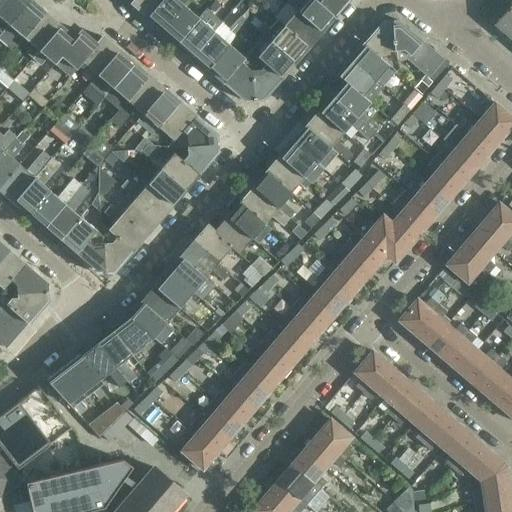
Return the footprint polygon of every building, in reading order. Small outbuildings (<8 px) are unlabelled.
[(27,0),(1,0),(0,2),(0,17),(1,19),(0,19),(0,32),(7,24),(8,25),(28,1),(27,0)] [(132,0),(130,4),(146,17),(160,0),(132,0)] [(160,0),(146,17),(161,31),(183,5),(187,0),(160,0)] [(296,10),(296,11),(320,32),(334,17),(333,15),(318,3),(315,0),(305,0),(301,4),(295,0),(287,0),(286,2),(287,3),(296,10)] [(320,0),(318,3),(333,15),(346,0),(320,0)] [(28,1),(8,25),(7,24),(0,32),(0,39),(3,42),(12,49),(22,37),(43,13),(28,1)] [(511,2),(494,23),(511,38),(511,2)] [(274,18),(283,26),(307,47),(320,32),(296,11),(296,10),(287,3),(274,18)] [(183,5),(161,31),(176,44),(198,18),(183,5)] [(198,18),(176,44),(190,56),(212,31),(219,24),(204,11),(198,19),(198,18)] [(43,13),(22,37),(32,45),(25,53),(32,58),(38,51),(58,26),(43,13)] [(270,41),(269,41),(294,62),(307,47),(283,26),(276,33),(263,23),(256,17),(250,24),(270,41)] [(398,20),(391,21),(394,51),(396,61),(408,55),(421,41),(398,20)] [(383,21),(363,45),(394,72),(398,68),(396,61),(394,51),(391,21),(383,21)] [(58,26),(38,51),(32,58),(40,65),(46,58),(52,63),(73,39),(58,26)] [(73,39),(52,63),(67,76),(81,60),(95,44),(80,31),(73,39)] [(212,31),(190,56),(206,69),(228,44),(212,31)] [(95,44),(81,60),(96,74),(116,49),(102,37),(95,44)] [(256,56),(257,57),(265,64),(281,78),(294,62),(269,41),(256,56)] [(417,68),(432,50),(421,41),(408,55),(405,59),(417,68)] [(228,44),(206,69),(221,82),(243,57),(228,44)] [(350,60),(381,87),(394,72),(363,45),(350,60)] [(111,87),(132,63),(116,49),(96,74),(81,93),(96,106),(102,97),(111,87)] [(428,77),(443,59),(432,50),(417,68),(428,77)] [(243,57),(221,82),(222,83),(222,82),(245,102),(246,101),(254,100),(251,70),(251,69),(257,57),(256,56),(249,51),(243,58),(243,57)] [(350,60),(337,75),(344,82),(368,102),(381,87),(350,60)] [(111,87),(102,97),(117,111),(127,101),(148,76),(132,63),(111,87)] [(251,70),(254,100),(260,99),(261,100),(280,78),(281,78),(265,64),(260,70),(251,70)] [(6,88),(13,79),(5,71),(0,67),(0,82),(4,86),(6,88)] [(451,80),(445,74),(438,84),(444,89),(451,80)] [(148,76),(127,101),(117,111),(112,116),(121,124),(135,108),(142,114),(163,90),(148,76)] [(431,83),(423,77),(415,85),(423,92),(431,83)] [(28,91),(13,79),(6,88),(20,100),(25,94),(28,91)] [(344,82),(331,97),(373,133),(379,126),(361,110),(368,102),(344,82)] [(436,98),(444,89),(438,84),(430,93),(436,98)] [(32,86),(28,91),(25,94),(41,107),(47,99),(32,86)] [(157,127),(178,102),(163,90),(142,114),(136,121),(151,134),(157,127)] [(410,107),(418,98),(412,92),(403,102),(410,107)] [(11,110),(18,102),(10,96),(3,104),(11,110)] [(485,111),(479,117),(502,137),(511,125),(511,117),(486,96),(478,105),(485,111)] [(331,97),(318,112),(342,132),(349,124),(357,130),(356,131),(367,141),(373,134),(331,97)] [(47,111),(56,119),(65,109),(66,108),(57,99),(47,111)] [(157,127),(173,140),(180,132),(194,116),(178,102),(157,127)] [(422,102),(414,112),(421,117),(429,108),(422,102)] [(409,111),(402,104),(389,119),(396,125),(409,111)] [(79,121),(65,109),(56,119),(56,120),(70,132),(77,124),(79,121)] [(318,112),(305,127),(336,153),(346,162),(352,155),(335,141),(342,132),(318,112)] [(421,117),(414,112),(406,121),(413,127),(421,117)] [(194,116),(180,132),(173,140),(166,147),(186,147),(186,145),(216,144),(215,136),(216,135),(194,116)] [(466,120),(459,128),(488,153),(502,137),(479,117),(472,125),(466,120)] [(70,132),(56,120),(55,119),(48,128),(63,141),(70,132)] [(77,124),(70,132),(79,139),(86,131),(77,124)] [(293,141),(292,141),(316,162),(323,154),(330,160),(336,153),(305,127),(293,141)] [(458,141),(452,149),(475,168),(488,153),(459,128),(453,135),(458,141)] [(0,153),(3,151),(14,137),(7,131),(2,136),(0,134),(0,153)] [(0,183),(17,163),(11,158),(28,137),(20,131),(14,137),(3,151),(0,153),(0,183)] [(96,135),(87,146),(102,158),(102,159),(109,152),(109,151),(111,149),(96,135)] [(394,136),(385,146),(391,152),(400,142),(394,136)] [(153,146),(145,139),(135,150),(141,153),(147,146),(153,146)] [(292,141),(278,156),(310,183),(323,168),(316,162),(292,141)] [(187,155),(182,160),(197,174),(217,152),(216,151),(216,144),(186,145),(186,147),(187,155)] [(102,158),(87,146),(81,153),(96,165),(102,158)] [(159,146),(153,146),(147,146),(141,153),(148,159),(159,146)] [(384,161),(391,152),(385,146),(378,155),(384,161)] [(439,151),(433,159),(462,184),(475,168),(452,149),(445,157),(439,151)] [(17,163),(0,183),(0,191),(12,201),(50,157),(42,150),(25,170),(17,163)] [(122,150),(109,151),(109,152),(118,159),(122,154),(122,150)] [(369,156),(361,150),(352,162),(359,168),(369,156)] [(151,160),(160,168),(185,189),(198,174),(197,174),(182,160),(173,153),(166,161),(157,152),(151,160)] [(278,156),(266,171),(290,192),(298,184),(304,190),(310,183),(278,156)] [(50,157),(12,201),(27,214),(26,215),(27,215),(48,190),(42,185),(59,165),(50,157)] [(432,172),(425,180),(448,200),(462,184),(433,159),(426,167),(432,172)] [(366,180),(372,186),(385,175),(378,168),(372,162),(366,180)] [(105,174),(96,165),(98,193),(99,195),(113,180),(105,174)] [(185,189),(160,168),(147,184),(171,205),(185,189)] [(349,191),(363,177),(355,169),(341,184),(349,191)] [(282,202),(290,192),(266,171),(265,172),(266,172),(254,186),(278,207),(286,215),(289,217),(294,212),(282,202)] [(48,190),(27,215),(42,228),(63,203),(79,184),(72,178),(57,197),(48,190)] [(171,205),(147,184),(140,191),(127,179),(120,187),(134,198),(158,220),(171,205)] [(366,180),(357,189),(363,195),(372,186),(366,180)] [(413,182),(406,190),(412,195),(435,215),(448,200),(425,180),(419,187),(413,182)] [(57,241),(78,216),(73,211),(88,192),(79,184),(63,203),(42,228),(57,241)] [(335,205),(349,191),(341,184),(327,198),(335,205)] [(278,207),(254,186),(240,202),(264,223),(270,216),(282,226),(289,217),(286,215),(278,207)] [(435,215),(412,195),(406,190),(404,188),(391,204),(399,211),(422,231),(435,215)] [(99,212),(98,193),(90,204),(99,212)] [(351,195),(339,207),(345,213),(357,201),(351,195)] [(158,220),(134,198),(121,214),(145,235),(158,220)] [(320,219),(335,205),(327,198),(313,212),(320,219)] [(240,202),(227,217),(251,238),(257,243),(270,228),(264,223),(240,202)] [(498,202),(484,218),(511,241),(511,212),(503,205),(502,205),(498,202)] [(121,214),(109,204),(102,212),(114,222),(107,229),(116,237),(131,250),(132,251),(145,235),(121,214)] [(382,212),(376,219),(408,247),(422,231),(399,211),(391,220),(382,212)] [(313,226),(320,219),(313,212),(306,220),(313,226)] [(331,214),(323,223),(329,229),(338,221),(331,214)] [(78,216),(57,241),(58,241),(73,253),(79,246),(94,229),(79,216),(78,216)] [(207,225),(231,246),(239,252),(251,238),(227,217),(214,232),(207,225)] [(511,241),(484,218),(472,233),(494,252),(500,245),(507,250),(511,244),(511,241)] [(376,219),(362,235),(385,254),(395,262),(408,247),(376,219)] [(79,246),(73,253),(96,273),(105,272),(104,260),(103,249),(103,243),(102,235),(102,224),(99,222),(94,229),(79,246)] [(323,223),(314,232),(320,238),(329,229),(323,223)] [(300,239),(307,232),(299,224),(291,232),(300,239)] [(207,225),(193,241),(218,262),(231,246),(207,225)] [(102,235),(103,243),(103,249),(104,260),(105,272),(111,272),(112,272),(131,250),(116,237),(107,229),(102,235)] [(472,233),(459,248),(488,273),(494,265),(487,260),(494,252),(472,233)] [(350,237),(343,245),(372,270),(385,254),(362,235),(356,243),(350,237)] [(218,262),(193,241),(180,256),(204,277),(211,269),(223,279),(230,272),(218,262)] [(297,241),(288,249),(295,255),(303,247),(297,241)] [(275,253),(279,257),(288,249),(283,244),(275,253)] [(342,259),(336,266),(359,286),(372,270),(343,245),(336,253),(342,259)] [(459,248),(446,263),(449,267),(448,268),(466,285),(474,275),(481,281),(488,273),(459,248)] [(285,264),(295,255),(288,249),(279,257),(285,264)] [(7,250),(0,257),(0,286),(2,289),(10,280),(23,265),(22,264),(23,264),(7,250)] [(257,269),(264,275),(272,266),(260,254),(252,264),(257,269)] [(204,277),(180,256),(167,271),(191,292),(204,277)] [(23,265),(10,280),(16,285),(16,294),(45,292),(45,285),(45,284),(23,265)] [(323,269),(317,276),(346,301),(359,286),(336,266),(329,274),(323,269)] [(250,288),(264,275),(257,269),(243,283),(250,288)] [(167,271),(154,286),(178,307),(191,292),(167,271)] [(448,273),(443,279),(452,288),(457,281),(448,273)] [(279,280),(273,274),(264,282),(270,288),(279,280)] [(315,290),(309,297),(332,317),(346,301),(317,276),(309,285),(315,290)] [(457,281),(452,288),(461,296),(467,289),(457,281)] [(264,282),(256,290),(261,297),(270,288),(264,282)] [(247,290),(240,284),(233,291),(241,298),(247,290)] [(154,286),(141,301),(165,322),(178,307),(154,286)] [(437,289),(431,296),(439,303),(445,296),(437,289)] [(2,295),(0,297),(0,300),(12,311),(26,323),(46,300),(45,299),(45,292),(16,294),(15,294),(10,298),(8,300),(2,295)] [(502,302),(508,308),(511,303),(511,294),(510,293),(502,302)] [(420,300),(416,298),(398,320),(413,333),(432,311),(432,310),(437,304),(439,303),(431,296),(425,304),(420,300)] [(297,299),(290,307),(319,332),(332,317),(309,297),(303,304),(297,299)] [(479,311),(485,305),(476,298),(471,304),(479,311)] [(0,300),(0,314),(19,331),(26,323),(12,311),(0,300)] [(128,316),(152,338),(159,344),(173,329),(165,322),(141,301),(128,316)] [(250,307),(244,301),(234,311),(241,317),(250,307)] [(215,308),(222,315),(228,310),(220,302),(215,308)] [(432,311),(413,333),(428,346),(447,324),(440,317),(445,311),(437,304),(432,310),(432,311)] [(485,305),(479,311),(490,320),(495,314),(485,305)] [(289,320),(283,327),(306,347),(319,332),(290,307),(283,315),(289,320)] [(218,326),(226,332),(241,317),(234,311),(218,326)] [(212,325),(221,316),(216,312),(208,320),(212,325)] [(0,314),(0,328),(12,338),(19,331),(0,314)] [(127,316),(111,328),(137,361),(145,355),(139,347),(152,338),(128,316),(127,316)] [(447,324),(428,346),(443,358),(467,330),(460,323),(454,329),(447,324)] [(511,337),(511,328),(507,324),(501,331),(511,339),(511,337)] [(206,338),(213,344),(226,332),(218,326),(206,338)] [(184,339),(191,346),(203,334),(195,327),(184,339)] [(271,330),(265,337),(293,362),(306,347),(283,327),(277,335),(271,330)] [(0,328),(0,341),(5,346),(12,338),(0,328)] [(111,328),(95,341),(115,366),(128,383),(136,377),(123,360),(131,354),(111,328)] [(467,330),(443,358),(458,371),(477,349),(470,343),(475,336),(467,330)] [(263,351),(258,357),(281,377),(293,362),(265,337),(258,345),(263,351)] [(189,346),(181,338),(168,352),(176,359),(189,346)] [(206,338),(198,347),(204,353),(213,344),(206,338)] [(127,382),(115,366),(95,341),(79,353),(99,379),(107,372),(119,388),(127,382)] [(176,361),(165,349),(157,357),(168,368),(176,361)] [(477,349),(458,371),(472,384),(497,355),(490,349),(484,355),(477,349)] [(372,350),(353,372),(352,373),(360,380),(354,386),(362,393),(387,363),(372,350)] [(79,353),(46,380),(67,404),(99,379),(79,353)] [(497,355),(472,384),(487,397),(507,374),(500,368),(505,362),(497,355)] [(245,360),(238,367),(267,392),(281,377),(258,357),(251,365),(245,360)] [(185,359),(177,367),(183,373),(191,365),(185,359)] [(402,377),(387,363),(362,393),(370,399),(375,393),(382,399),(402,377)] [(177,367),(168,376),(174,382),(183,373),(177,367)] [(237,381),(232,387),(255,407),(267,392),(238,367),(231,376),(237,381)] [(511,378),(507,374),(487,397),(502,409),(511,398),(511,378)] [(402,377),(382,399),(389,405),(384,411),(392,418),(417,389),(402,377)] [(71,427),(40,388),(38,385),(0,414),(0,456),(12,473),(71,427)] [(156,386),(147,395),(153,401),(162,392),(156,386)] [(219,391),(213,398),(242,422),(255,407),(232,387),(225,396),(219,391)] [(417,389),(392,418),(400,425),(405,418),(412,424),(431,402),(417,389)] [(138,415),(139,415),(153,401),(147,395),(132,409),(138,415)] [(212,412),(206,418),(229,437),(242,422),(213,398),(206,406),(212,412)] [(511,398),(502,409),(511,417),(511,398)] [(127,399),(120,406),(125,411),(132,404),(127,399)] [(431,402),(412,424),(419,431),(414,437),(422,444),(447,415),(431,402)] [(344,414),(335,406),(329,412),(338,420),(344,414)] [(114,424),(102,435),(107,441),(131,417),(126,412),(114,424)] [(344,414),(338,420),(348,429),(353,422),(344,414)] [(447,415),(422,444),(429,450),(435,444),(442,450),(461,428),(447,415)] [(133,418),(127,424),(140,435),(152,445),(157,440),(145,429),(133,418)] [(193,421),(187,428),(216,452),(229,437),(206,418),(199,426),(193,421)] [(329,418),(316,434),(345,459),(351,451),(345,445),(352,436),(344,430),(329,418)] [(182,446),(180,449),(202,468),(216,452),(187,428),(180,437),(185,442),(182,446)] [(461,428),(442,450),(449,456),(444,463),(451,469),(476,440),(461,428)] [(364,431),(359,437),(368,446),(374,439),(364,431)] [(345,459),(316,434),(303,449),(325,469),(332,461),(338,467),(345,459)] [(383,447),(374,439),(368,446),(378,454),(383,447)] [(476,440),(451,469),(459,476),(465,470),(477,480),(503,464),(476,440)] [(325,469),(303,449),(290,464),(319,489),(325,482),(319,476),(325,469)] [(398,471),(404,465),(410,457),(403,451),(397,458),(394,456),(388,463),(398,471)] [(0,511),(167,511),(184,493),(153,467),(138,485),(134,489),(114,511),(13,511),(12,505),(20,503),(15,483),(18,481),(0,457),(0,511)] [(31,511),(81,511),(96,509),(100,511),(109,511),(103,507),(121,480),(134,489),(138,485),(125,475),(131,466),(121,459),(25,482),(31,511)] [(290,464),(277,479),(306,504),(319,489),(290,464)] [(472,491),(473,502),(511,496),(507,475),(506,468),(503,464),(477,480),(478,481),(479,490),(472,491)] [(412,472),(404,465),(398,471),(406,479),(412,472)] [(449,473),(440,482),(448,488),(456,479),(449,473)] [(277,479),(263,496),(280,511),(299,511),(306,504),(277,479)] [(413,491),(408,487),(392,502),(402,511),(404,509),(404,511),(413,511),(412,501),(415,500),(414,491),(413,491)] [(424,499),(423,490),(414,491),(415,500),(424,499)] [(280,511),(263,496),(250,510),(251,511),(280,511)] [(511,511),(511,505),(511,496),(473,502),(475,511),(483,511),(482,511),(511,511)] [(386,511),(401,511),(402,511),(392,502),(390,499),(382,507),(386,511)]
